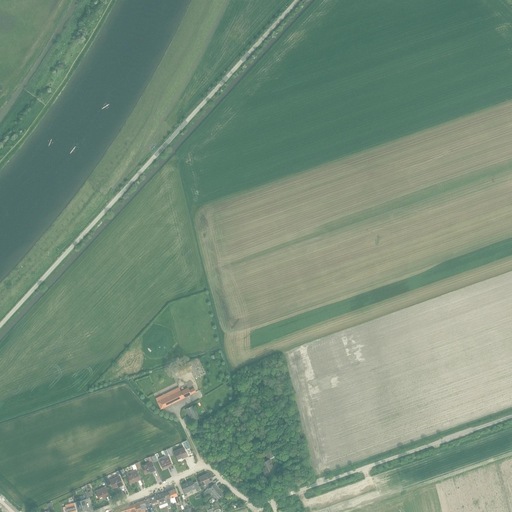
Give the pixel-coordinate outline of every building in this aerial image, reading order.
[(176,376),(191,369),(188,362),(173,369),(176,376)] [(261,385),(270,381),(267,375),(259,379),(261,385)] [(180,392),(179,389),(178,388),(155,399),(160,409),(196,392),(194,388),(189,390),(188,388),(180,392)] [(191,420),(198,416),(192,406),(185,409),(191,420)] [(267,458),(274,456),(270,447),(264,450),(267,458)] [(174,452),(177,459),(183,456),(184,457),(187,456),(183,448),(179,450),(174,452)] [(160,462),(163,469),(169,466),(169,465),(172,464),(168,456),(163,459),(163,460),(160,462)] [(266,477),(275,473),(269,459),(261,463),(266,477)] [(152,472),(155,470),(151,462),(147,464),(142,466),(145,473),(151,470),(152,472)] [(127,475),(128,476),(131,483),(137,480),(140,479),(136,471),(127,475)] [(209,473),(199,477),(202,485),(212,481),(209,473)] [(120,486),(123,484),(119,476),(115,478),(110,480),(113,487),(119,485),(120,486)] [(192,480),(181,485),(185,494),(196,489),(192,480)] [(214,484),(208,489),(217,500),(223,494),(216,487),(214,484)] [(106,496),(108,495),(105,487),(99,489),(100,491),(96,493),(99,499),(106,497),(106,496)] [(175,489),(168,491),(171,498),(174,496),(177,503),(180,502),(175,489)] [(168,491),(155,496),(158,503),(159,505),(157,506),(158,509),(160,508),(159,505),(167,502),(168,505),(171,504),(170,498),(171,498),(168,491)] [(155,496),(150,498),(152,505),(158,503),(155,496)] [(150,498),(144,500),(146,508),(152,505),(150,498)] [(85,499),(76,502),(78,511),(87,509),(85,499)] [(144,500),(134,504),(137,510),(137,511),(145,511),(145,510),(147,509),(146,508),(144,500)] [(76,511),(74,503),(65,505),(65,506),(62,507),(62,511),(76,511)]
